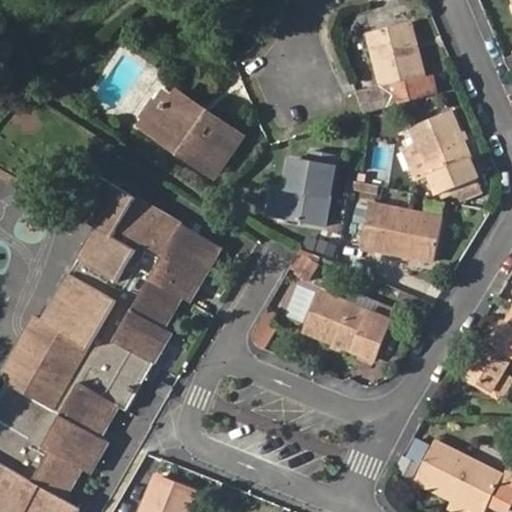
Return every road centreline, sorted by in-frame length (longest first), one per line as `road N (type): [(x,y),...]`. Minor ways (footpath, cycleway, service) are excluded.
road 1 (residential): [(222,351),(198,397),(191,434),(207,448),(351,502)]
road 2 (residential): [(511,229),(395,425)]
road 3 (residential): [(395,425),(222,351)]
road 4 (residential): [(461,0),(511,131)]
